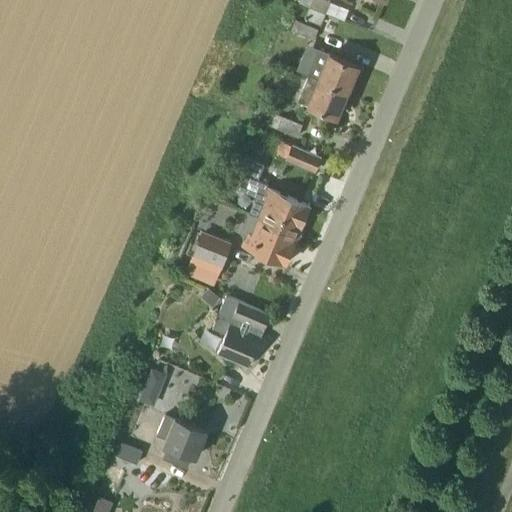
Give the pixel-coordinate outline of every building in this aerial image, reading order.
[(326,13),(331,1),(327,0),(312,0),(310,6),(326,13)] [(321,24),(326,13),(310,6),(305,18),(321,24)] [(314,40),(319,29),(296,20),(292,31),(314,40)] [(309,75),(348,92),(359,66),(320,49),(309,75)] [(337,118),(348,92),(309,75),(298,101),(309,105),(309,106),(337,118)] [(297,136),(302,124),(267,109),(262,121),(297,136)] [(277,153),(286,157),(291,145),(282,141),(277,153)] [(321,156),(302,149),(292,144),(291,145),(286,157),(285,159),(314,171),(321,156)] [(242,178),(244,173),(256,178),(262,165),(241,156),(237,154),(229,172),(242,178)] [(254,216),(297,234),(309,205),(310,202),(309,202),(308,204),(266,186),(254,216)] [(285,263),(297,234),(254,216),(242,245),(284,262),(283,264),(285,265),(285,263)] [(230,246),(201,234),(190,261),(219,273),(230,246)] [(220,297),(209,287),(201,296),(213,306),(220,297)] [(217,354),(230,359),(249,367),(271,314),(226,295),(213,328),(226,333),(217,354)] [(154,384),(164,383),(167,374),(151,368),(146,381),(154,384)] [(169,446),(164,458),(187,467),(192,455),(196,457),(207,431),(175,418),(166,414),(157,435),(167,439),(165,444),(169,446)] [(137,464),(143,451),(122,442),(117,455),(137,464)] [(108,511),(113,502),(100,497),(93,511),(108,511)]
